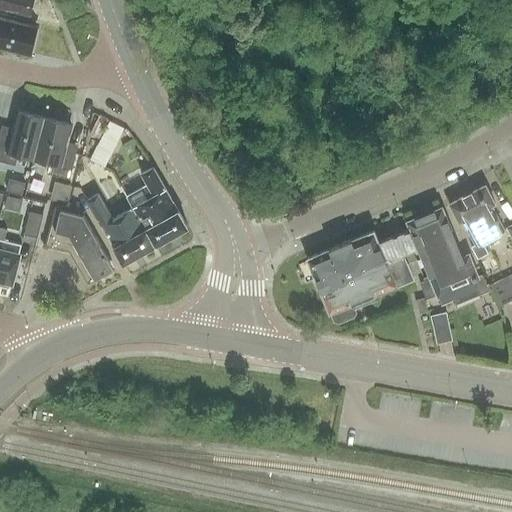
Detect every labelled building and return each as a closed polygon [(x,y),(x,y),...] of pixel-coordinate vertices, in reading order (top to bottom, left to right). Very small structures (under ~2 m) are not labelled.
[(0,0),(0,6),(30,15),(34,0),(0,0)] [(0,16),(0,45),(28,53),(35,26),(0,16)] [(18,154),(35,158),(45,118),(18,111),(12,134),(1,131),(0,134),(0,161),(15,166),(18,154)] [(107,125),(109,122),(99,117),(91,135),(100,139),(107,125)] [(71,125),(45,118),(35,158),(51,162),(47,174),(69,179),(77,150),(65,148),(71,125)] [(188,227),(159,177),(154,167),(142,174),(148,184),(128,196),(134,207),(155,245),(188,227)] [(483,242),(505,230),(492,206),(495,204),(486,185),(450,204),(460,223),(463,221),(476,245),(476,246),(483,242)] [(155,245),(134,207),(114,219),(99,193),(87,200),(124,264),(155,245)] [(442,207),(407,222),(411,230),(418,248),(430,277),(424,279),(425,282),(420,283),(427,299),(438,295),(441,304),(452,299),(456,305),(480,295),(489,291),(487,285),(482,275),(478,277),(469,254),(462,257),(451,229),(442,207)] [(56,209),(47,247),(81,255),(95,280),(115,269),(84,215),(56,209)] [(30,211),(24,235),(37,238),(43,215),(30,211)] [(387,240),(379,244),(386,261),(404,254),(418,248),(411,230),(387,240)] [(374,231),(308,259),(309,261),(316,279),(321,292),(322,292),(345,282),(344,279),(386,261),(379,244),(374,231)] [(0,279),(11,282),(21,244),(4,240),(0,238),(0,279)] [(476,246),(476,245),(471,247),(478,259),(489,253),(483,242),(476,246)] [(345,282),(322,292),(323,294),(330,312),(332,312),(335,320),(340,322),(354,316),(356,312),(352,304),(374,295),(374,294),(414,278),(404,254),(386,261),(344,279),(345,282)] [(511,273),(489,285),(499,305),(511,298),(511,273)] [(424,299),(416,301),(420,315),(428,312),(424,299)]
